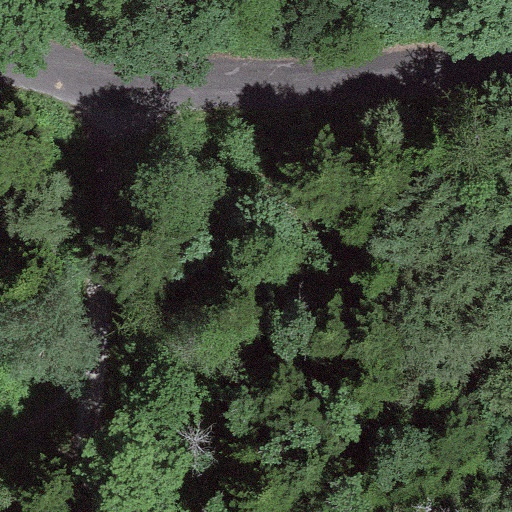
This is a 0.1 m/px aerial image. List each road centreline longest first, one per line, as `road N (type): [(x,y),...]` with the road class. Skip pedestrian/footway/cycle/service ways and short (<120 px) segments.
road 1 (unclassified): [(511,60),(90,71),(0,49)]
road 2 (track): [(64,511),(91,373),(90,71)]
